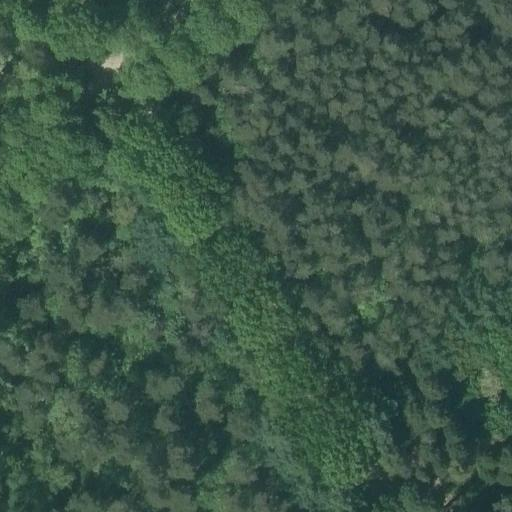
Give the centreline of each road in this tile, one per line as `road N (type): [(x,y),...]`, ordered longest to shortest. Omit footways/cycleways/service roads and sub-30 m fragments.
road 1 (track): [(90,66),(137,81),(410,511)]
road 2 (unknown): [(90,66),(390,511)]
road 3 (track): [(90,66),(0,148)]
